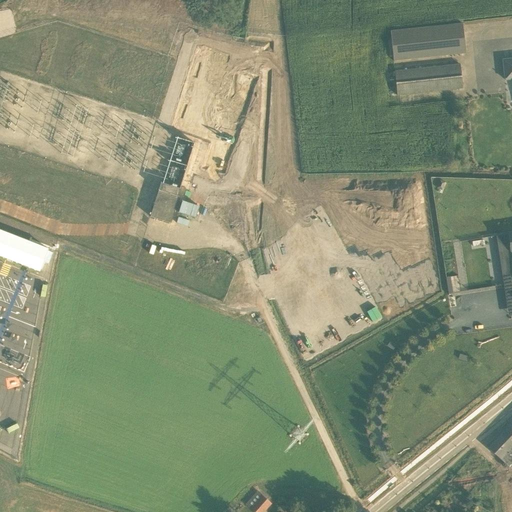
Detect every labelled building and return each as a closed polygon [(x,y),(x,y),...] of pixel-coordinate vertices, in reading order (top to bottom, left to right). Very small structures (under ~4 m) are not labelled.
[(463,23),(390,30),(394,61),(466,53),(463,23)] [(511,58),(503,60),(505,80),(511,79),(511,58)] [(459,65),(394,72),(397,96),(462,89),(459,65)] [(213,134),(206,154),(219,158),(226,138),(213,134)] [(171,223),(179,197),(177,196),(180,188),(161,182),(150,217),(171,223)] [(0,229),(0,255),(41,271),(49,249),(0,229)] [(511,422),(488,448),(500,460),(508,467),(511,462),(511,422)] [(254,511),(263,511),(272,503),(258,490),(245,504),(250,508),(254,511)]
